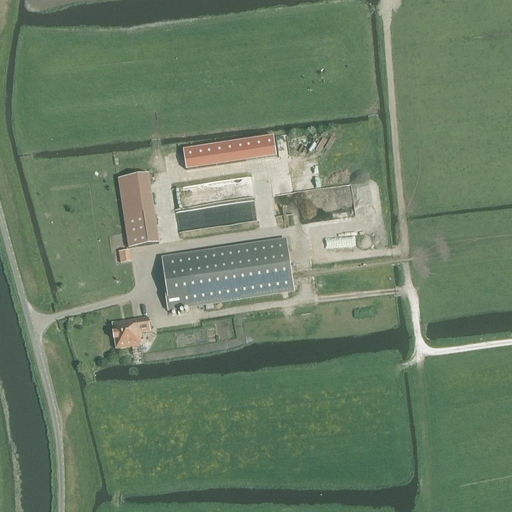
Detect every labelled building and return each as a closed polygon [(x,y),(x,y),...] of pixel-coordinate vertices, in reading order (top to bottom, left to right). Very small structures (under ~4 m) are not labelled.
[(26,16),(36,16),(36,13),(36,1),(26,1),(26,13),(26,16)] [(183,151),(186,171),(277,157),(274,137),(183,151)] [(119,180),(129,249),(159,245),(148,175),(119,180)] [(233,216),(260,213),(259,195),(188,202),(190,222),(233,217),(233,216)] [(287,242),(162,260),(166,289),(164,290),(167,310),(294,292),(287,242)] [(128,251),(120,252),(121,264),(130,263),(128,251)] [(141,333),(151,332),(149,319),(113,324),(114,333),(113,333),(115,341),(116,350),(142,346),(140,339),(142,339),(141,333)]
